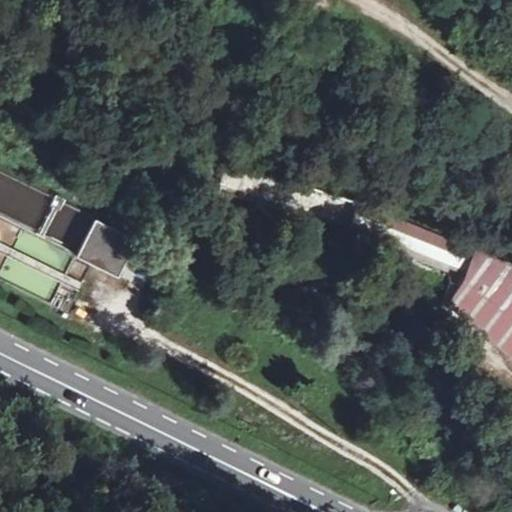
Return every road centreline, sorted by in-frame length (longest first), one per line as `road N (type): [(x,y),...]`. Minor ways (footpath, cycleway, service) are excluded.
road 1 (secondary): [(0,352),(323,511)]
road 2 (track): [(511,101),(360,0)]
